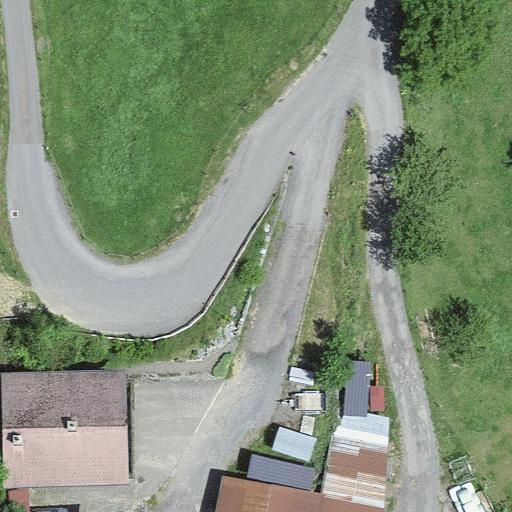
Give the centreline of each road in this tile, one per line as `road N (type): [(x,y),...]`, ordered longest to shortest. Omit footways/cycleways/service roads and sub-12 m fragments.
road 1 (unclassified): [(375,0),(339,68),(290,123),(203,256),(147,293),(107,295),(67,270),(30,193),(11,0)]
road 2 (track): [(428,511),(428,428),(389,260),(376,0)]
road 3 (track): [(188,511),(202,466),(266,400),(339,68)]
